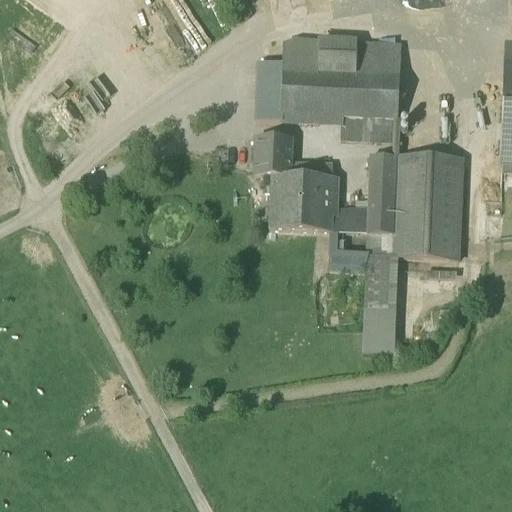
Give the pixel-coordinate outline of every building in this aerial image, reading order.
[(166,26),(157,32),(171,56),(180,51),(166,26)] [(284,69),(283,77),(318,78),(320,46),(320,44),(295,43),(282,48),(281,69),(284,69)] [(400,50),(320,46),(318,78),(399,82),(400,50)] [(284,69),(281,69),(258,68),(255,126),(282,127),(282,119),(280,119),(282,77),(283,77),(284,69)] [(511,69),(507,69),(503,168),(511,168),(511,69)] [(399,82),(318,78),(283,77),(282,77),(280,119),(282,119),(341,122),(341,132),(340,146),(396,148),(396,146),(397,124),(399,82)] [(60,128),(45,145),(63,162),(79,144),(60,128)] [(271,181),(290,181),(290,172),(291,145),(255,143),(253,180),(271,181)] [(368,221),(367,239),(392,240),(395,172),(395,162),(370,161),(368,213),(368,221)] [(462,164),(395,162),(395,172),(462,175),(462,164)] [(313,168),(290,172),(290,181),(332,183),(332,172),(327,168),(313,168)] [(462,175),(395,172),(392,240),(367,239),(366,257),(366,261),(366,262),(397,263),(458,265),(462,175)] [(269,236),(330,238),(331,222),(332,183),(290,181),(271,181),(269,236)] [(330,238),(367,239),(368,221),(337,222),(331,222),(330,238)] [(366,262),(366,261),(329,258),(329,276),(365,277),(366,262)] [(393,361),(397,263),(366,262),(365,277),(363,329),(362,353),(362,360),(393,361)]
